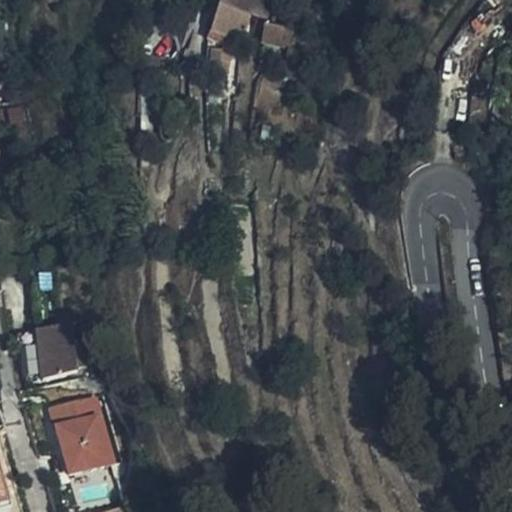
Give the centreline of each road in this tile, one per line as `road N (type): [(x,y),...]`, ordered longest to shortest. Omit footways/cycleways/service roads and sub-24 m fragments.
road 1 (tertiary): [(477,511),(449,442),(417,210),(436,191),(457,200),(463,213),(481,365),(511,451)]
road 2 (unknown): [(436,191),(455,67),(492,1)]
road 3 (residential): [(0,345),(44,511)]
